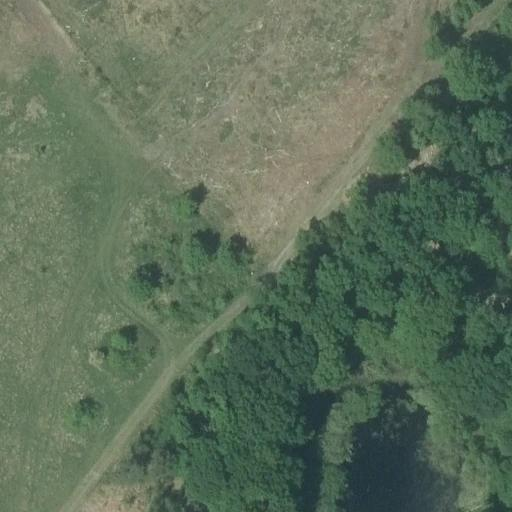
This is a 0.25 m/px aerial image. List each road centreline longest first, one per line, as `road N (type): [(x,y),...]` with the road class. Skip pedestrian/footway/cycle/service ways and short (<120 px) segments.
road 1 (track): [(251,275),(486,0)]
road 2 (track): [(251,275),(39,0)]
road 3 (track): [(69,511),(251,275)]
road 4 (track): [(251,275),(433,301),(511,375)]
road 5 (track): [(318,193),(433,301)]
